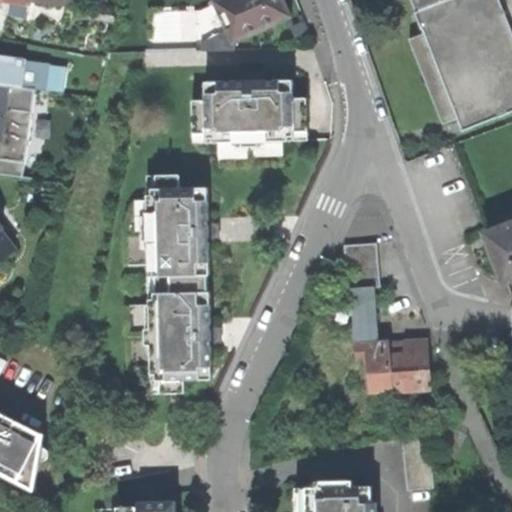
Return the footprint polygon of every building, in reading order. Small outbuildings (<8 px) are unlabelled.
[(63,5),(62,5),(30,0),(28,0),(26,18),(60,24),(63,5)] [(283,0),(214,0),(216,3),(206,9),(220,40),(231,34),(234,41),(290,14),(283,0)] [(463,130),(511,111),(511,22),(503,0),(413,0),(418,11),(416,11),(423,29),(425,29),(426,32),(412,38),(411,37),(409,38),(442,124),(444,123),(444,122),(458,116),(463,127),(462,128),(463,130)] [(511,0),(503,0),(511,22),(511,0)] [(0,63),(0,83),(22,86),(25,67),(0,63)] [(252,74),(244,74),(244,81),(241,82),(241,80),(208,81),(208,99),(195,99),(196,141),(220,140),(236,140),(236,131),(274,130),(275,139),(286,139),(311,139),(310,97),(297,97),(296,79),(262,79),(262,81),(259,81),(259,74),(252,74)] [(30,87),(22,86),(0,83),(0,139),(22,143),(30,87)] [(286,163),(286,139),(275,139),(274,130),(236,131),(236,140),(220,140),(221,165),(286,163)] [(181,173),(148,173),(148,197),(149,213),(157,213),(158,247),(149,248),(150,264),(150,303),(150,318),(159,318),(160,352),(151,352),(151,368),(152,393),(185,393),(184,379),(213,379),(213,346),(211,346),(211,342),(217,342),(217,335),(218,327),(211,327),(211,324),(212,324),(212,292),(210,292),(209,275),(211,274),(211,241),(209,242),(209,238),(216,238),(215,230),(215,222),(208,223),(208,219),(210,219),(210,186),(181,187),(181,173)] [(124,265),(150,264),(149,248),(158,247),(157,213),(149,213),(148,197),(135,197),(126,218),(124,238),(124,265)] [(0,259),(14,249),(0,229),(0,226),(2,225),(0,222),(0,259)] [(511,223),(487,233),(496,257),(505,279),(511,276),(511,223)] [(380,242),(347,244),(348,260),(353,259),(380,257),(380,242)] [(382,286),(380,257),(353,259),(355,288),(375,286),(382,286)] [(378,342),(375,286),(355,288),(359,344),(378,344),(378,342)] [(126,368),(151,368),(151,352),(160,352),(159,318),(150,318),(150,303),(125,303),(126,368)] [(391,341),(378,342),(378,344),(359,344),(359,357),(369,356),(372,391),(432,386),(430,364),(428,340),(407,341),(408,352),(392,353),(391,341)] [(407,341),(391,341),(392,353),(408,352),(407,341)] [(33,487),(38,460),(30,456),(33,449),(37,442),(41,443),(43,432),(0,409),(0,471),(31,488),(33,487)] [(432,433),(405,436),(409,489),(436,487),(432,433)] [(348,479),(317,480),(317,486),(308,486),(308,511),(378,511),(379,501),(373,501),(373,485),(348,485),(348,479)] [(176,511),(177,500),(139,501),(139,504),(119,505),(119,507),(95,508),(95,511),(176,511)]
